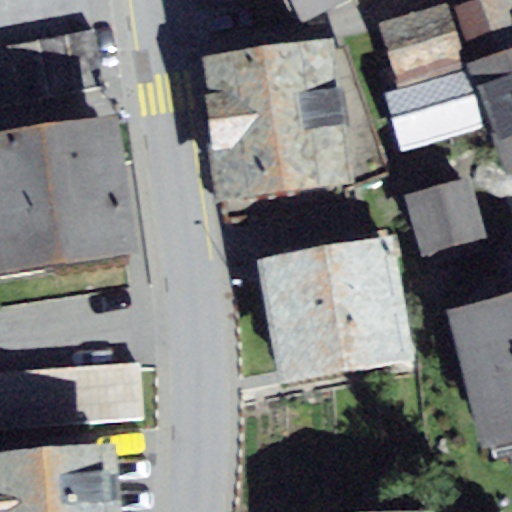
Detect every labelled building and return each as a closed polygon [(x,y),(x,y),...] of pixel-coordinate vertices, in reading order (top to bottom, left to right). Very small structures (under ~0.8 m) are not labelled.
[(298,0),(313,29),(372,0),(298,0)] [(511,0),(457,20),(511,173),(511,172),(511,0)] [(445,16),(383,35),(399,88),(461,70),(445,16)] [(331,64),(210,79),(229,224),(350,208),(331,64)] [(465,80),(387,102),(402,154),(479,132),(465,80)] [(134,147),(0,163),(0,241),(6,292),(150,274),(134,147)] [(465,186),(413,201),(429,256),(481,241),(465,186)] [(392,237),(260,261),(281,375),(413,352),(406,314),(392,237)] [(511,315),(471,325),(503,460),(511,457),(511,315)] [(139,511),(136,466),(0,474),(0,511),(139,511)]
